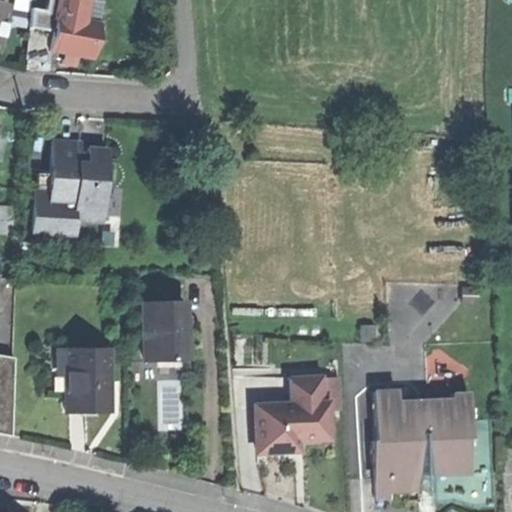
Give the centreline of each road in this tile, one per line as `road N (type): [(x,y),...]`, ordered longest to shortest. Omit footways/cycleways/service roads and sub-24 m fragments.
road 1 (residential): [(0,469),(195,511)]
road 2 (residential): [(182,88),(165,108),(0,87)]
